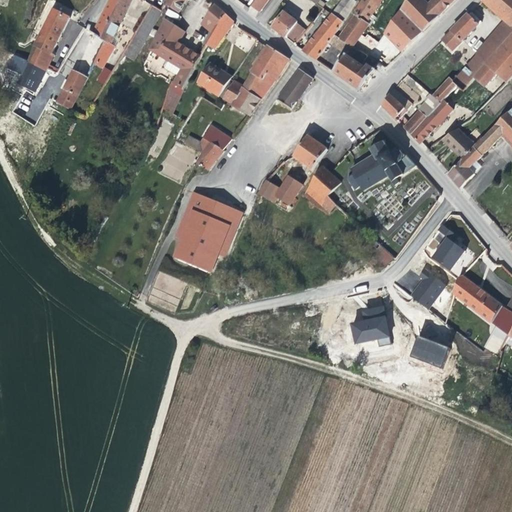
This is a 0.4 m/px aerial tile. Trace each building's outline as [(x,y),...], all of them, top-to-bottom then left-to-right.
[(111,44),(131,0),(111,0),(95,36),(105,41),(95,63),(102,68),(115,46),(111,44)] [(179,12),(186,0),(166,0),(164,3),(179,12)] [(259,13),(268,0),(255,0),(251,7),(259,13)] [(329,43),(335,35),(343,23),(356,3),(352,0),(343,0),(332,15),(303,51),(304,53),(305,54),(316,61),(329,43)] [(370,26),(376,17),(373,15),(378,7),(382,0),(362,0),(353,15),(355,16),(340,39),(352,46),(353,47),(361,37),(369,25),(370,26)] [(438,16),(423,0),(407,0),(406,2),(401,10),(423,32),(438,16)] [(433,0),(428,5),(438,16),(446,9),(454,0),(433,0)] [(511,28),(511,0),(482,0),(482,1),(505,21),(511,28)] [(146,40),(162,11),(161,10),(153,5),(123,54),(134,61),(146,40)] [(213,34),(225,14),(216,5),(202,25),(213,34)] [(52,54),(70,18),(53,9),(28,63),(46,73),(55,55),(52,54)] [(403,52),(423,32),(401,10),(385,33),(403,52)] [(297,23),(298,23),(285,12),(272,28),(280,34),(286,38),(287,37),(297,23)] [(214,50),(233,23),(234,21),(225,14),(213,34),(206,45),(214,50)] [(468,15),(451,31),(462,42),(471,33),(479,26),(468,15)] [(199,57),(178,43),(184,34),(165,21),(150,50),(166,60),(163,65),(164,69),(177,76),(173,84),(183,89),(199,57)] [(488,64),(511,37),(511,28),(505,21),(476,54),(478,55),(488,64)] [(295,42),(306,30),(297,23),(287,37),(295,42)] [(95,63),(105,41),(95,36),(88,31),(84,28),(62,64),(74,70),(88,78),(95,63)] [(453,51),(462,42),(451,31),(442,40),(449,47),(453,51)] [(366,33),(360,41),(372,51),(376,46),(381,50),(388,42),(382,38),(378,43),(366,33)] [(346,55),(352,46),(340,39),(335,35),(329,43),(333,46),(346,55)] [(507,84),(511,79),(511,37),(488,64),(475,78),(485,88),(497,75),(507,84)] [(283,69),(289,59),(284,56),(270,47),(268,46),(267,47),(251,73),(251,74),(249,77),(243,87),(252,94),(262,81),(264,82),(268,76),(276,80),(283,69)] [(376,70),(368,65),(367,67),(363,64),(368,57),(353,47),(352,46),(346,55),(333,73),(361,91),(371,78),(376,70)] [(475,78),(488,64),(478,55),(458,77),(458,79),(468,87),(475,78)] [(34,93),(45,74),(50,76),(51,75),(46,73),(28,63),(18,84),(34,93)] [(229,82),(232,78),(210,63),(197,83),(220,97),(229,82)] [(98,96),(112,73),(105,68),(101,72),(90,91),(98,96)] [(71,111),(88,78),(74,70),(68,81),(65,80),(61,89),(64,90),(57,103),(71,111)] [(298,100),(313,79),(300,70),(277,100),(292,110),(298,100)] [(444,101),(457,87),(453,83),(453,81),(451,78),(432,97),(441,104),(444,101)] [(224,99),(233,83),(229,82),(220,97),(224,99)] [(172,115),(183,89),(173,84),(172,83),(163,109),(172,115)] [(233,104),(242,89),(233,83),(224,99),(233,104)] [(250,117),(261,100),(252,94),(243,87),(242,89),(233,104),(232,106),(250,117)] [(398,122),(412,104),(401,95),(394,89),(383,105),(383,106),(398,122)] [(411,135),(441,104),(432,97),(408,123),(404,128),(411,135)] [(435,129),(453,111),(444,101),(441,104),(411,135),(419,143),(421,142),(435,129)] [(474,165),(502,136),(502,132),(511,142),(511,115),(509,113),(497,126),(485,139),(484,138),(476,146),(463,160),(450,174),(448,175),(460,189),(475,175),(470,169),(474,165)] [(143,120),(134,116),(131,122),(141,126),(143,120)] [(408,123),(402,117),(398,122),(404,128),(408,123)] [(221,154),(232,140),(211,125),(201,143),(189,137),(185,144),(202,153),(196,164),(208,170),(221,154)] [(463,160),(476,146),(458,129),(442,140),(455,152),(463,160)] [(511,142),(502,132),(502,136),(511,147),(511,142)] [(319,163),(328,150),(318,143),(309,137),(308,137),(294,157),(308,166),(313,171),(319,163)] [(364,192),(387,175),(395,186),(400,183),(398,180),(417,166),(401,149),(399,150),(396,151),(396,148),(394,149),(394,151),(391,154),(385,143),(386,141),(384,141),(384,143),(372,149),(370,149),(369,150),(371,151),(374,156),(352,170),(355,175),(354,175),(361,187),(364,192)] [(179,183),(195,155),(176,143),(159,171),(179,183)] [(303,185),(313,171),(308,166),(298,182),(303,185)] [(328,197),(341,184),(330,173),(323,167),(304,197),(329,214),(339,207),(328,197)] [(289,206),(298,193),(303,185),(298,182),(289,176),(285,183),(281,189),(273,184),(278,177),(274,174),(267,181),(259,194),(274,203),(277,198),(289,206)] [(361,187),(354,175),(348,179),(355,191),(361,187)] [(224,258),(243,213),(231,208),(228,213),(212,206),(214,201),(195,193),(176,238),(182,240),(174,258),(211,274),(218,255),(224,258)] [(231,208),(214,201),(212,206),(228,213),(231,208)] [(488,250),(477,237),(461,216),(451,216),(427,246),(424,250),(430,259),(457,279),(464,275),(482,255),(488,250)] [(393,258),(373,240),(364,250),(383,269),(393,258)] [(428,310),(447,286),(435,277),(423,280),(411,270),(396,284),(428,310)] [(502,307),(491,298),(482,292),(463,277),(459,278),(456,291),(456,295),(491,323),(502,307)] [(505,343),(511,331),(511,302),(507,310),(497,327),(485,347),(498,355),(505,343)] [(497,327),(507,310),(502,307),(491,323),(497,327)] [(387,314),(349,322),(354,344),(378,339),(379,346),(393,343),(387,314)] [(444,368),(451,348),(416,336),(409,356),(444,368)]
